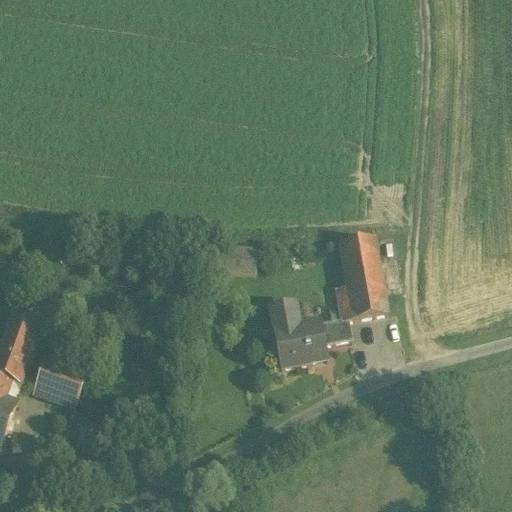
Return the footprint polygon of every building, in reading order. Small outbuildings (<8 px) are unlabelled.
[(388,319),(374,242),(339,249),(347,292),(335,294),(341,327),(341,328),(348,326),(388,319)] [(257,256),(226,254),(224,277),(255,279),(257,256)] [(294,310),(271,315),(275,337),(274,338),(281,375),(328,366),(325,351),(321,330),(321,329),(298,333),(294,310)] [(0,401),(3,403),(10,383),(21,387),(40,335),(10,324),(0,351),(0,401)] [(352,346),(348,326),(341,328),(341,327),(321,330),(325,351),(352,346)] [(48,364),(35,398),(73,413),(86,378),(48,364)] [(0,450),(15,408),(3,403),(0,401),(0,450)]
